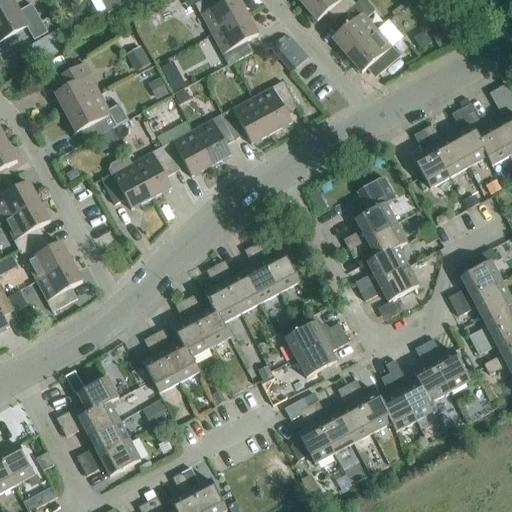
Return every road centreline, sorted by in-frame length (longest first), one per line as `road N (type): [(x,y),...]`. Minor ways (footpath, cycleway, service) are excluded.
road 1 (residential): [(500,227),(452,254),(436,313),(375,347),(280,173)]
road 2 (residential): [(117,313),(0,102)]
road 3 (residential): [(280,173),(117,313)]
road 4 (residential): [(264,417),(89,511)]
road 5 (residential): [(375,119),(267,0)]
road 6 (residential): [(511,44),(375,119)]
road 7 (residential): [(84,511),(19,379)]
